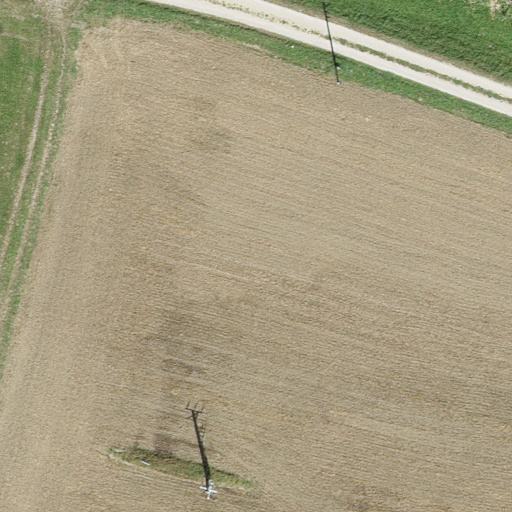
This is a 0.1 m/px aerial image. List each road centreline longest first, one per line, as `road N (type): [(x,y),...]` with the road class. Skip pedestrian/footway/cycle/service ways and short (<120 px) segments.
road 1 (track): [(0,364),(85,0)]
road 2 (track): [(193,0),(511,104)]
